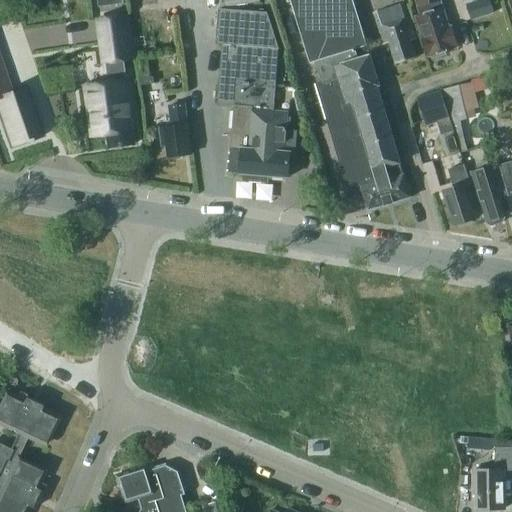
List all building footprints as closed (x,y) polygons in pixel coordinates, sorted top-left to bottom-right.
[(355,200),(356,197),(363,195),(361,188),(370,185),(364,167),(381,162),(374,139),(391,134),(377,87),(379,86),(370,56),(356,60),(353,50),(367,46),(352,0),(289,0),(309,64),(315,62),(321,81),(318,82),(341,163),(340,163),(348,190),(347,198),(355,200)] [(444,0),(443,0),(414,0),(419,15),(415,16),(428,57),(457,48),(450,25),(449,26),(441,1),(444,0)] [(374,13),(378,26),(384,45),(389,43),(395,65),(416,58),(411,42),(415,41),(404,4),(374,13)] [(238,172),(238,174),(286,177),(288,153),(293,154),(294,131),(286,130),(287,114),(272,112),(278,48),(267,14),(219,11),(216,44),(222,45),(217,105),(233,106),(230,145),(228,171),(238,172)] [(131,129),(133,128),(126,80),(125,81),(123,62),(131,61),(125,16),(97,20),(103,64),(105,64),(107,83),(85,86),(92,137),(107,135),(109,148),(133,145),(131,129)] [(0,113),(11,145),(12,146),(16,145),(26,142),(27,144),(31,143),(30,140),(40,137),(23,87),(9,92),(0,67),(0,113)] [(442,90),(460,152),(467,150),(458,122),(476,117),(474,109),(479,108),(474,92),(494,87),(491,76),(442,90)] [(152,77),(139,79),(140,86),(153,84),(152,77)] [(445,110),(439,91),(416,98),(422,117),(445,110)] [(159,129),(162,145),(162,146),(164,145),(166,157),(190,154),(189,145),(183,105),(169,107),(171,128),(159,129)] [(361,188),(363,195),(367,210),(410,198),(403,175),(402,176),(398,163),(399,162),(391,134),(374,139),(381,162),(364,167),(370,185),(361,188)] [(511,160),(498,165),(511,214),(511,160)] [(450,210),(454,224),(476,217),(466,185),(469,185),(463,165),(448,170),(453,189),(445,191),(446,197),(444,198),(448,211),(450,210)] [(482,170),(472,174),(487,222),(491,226),(501,223),(505,216),(493,183),(495,183),(490,167),(482,170)] [(191,378),(194,397),(224,392),(215,332),(242,328),(234,279),(207,283),(205,269),(175,274),(184,328),(157,333),(164,382),(191,378)] [(0,511),(23,511),(27,506),(33,509),(40,492),(41,493),(44,486),(37,483),(42,473),(14,460),(24,438),(41,446),(55,417),(4,393),(0,401),(0,426),(18,435),(10,451),(0,446),(0,511)] [(476,509),(502,509),(502,471),(511,471),(511,448),(494,448),(494,471),(471,471),(471,494),(477,494),(476,509)] [(183,511),(178,496),(182,494),(179,482),(171,476),(172,473),(165,470),(162,472),(157,470),(148,473),(145,469),(118,478),(126,502),(137,498),(141,509),(138,511),(183,511)] [(225,511),(222,500),(208,505),(210,511),(225,511)]
